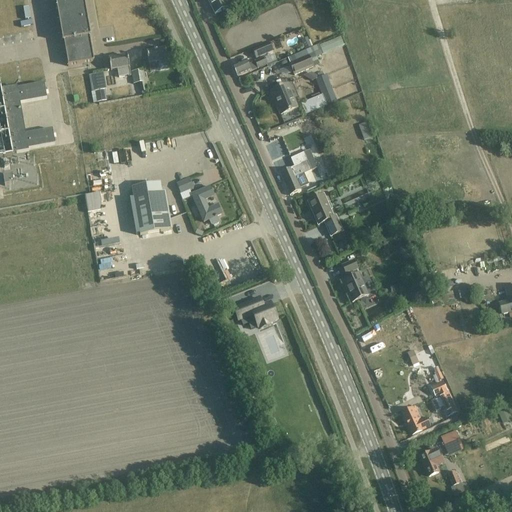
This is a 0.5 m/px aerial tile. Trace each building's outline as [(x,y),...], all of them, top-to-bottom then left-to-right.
[(55,0),(63,43),(64,43),(68,67),(94,62),(90,38),(91,38),(83,0),(55,0)] [(225,0),(207,0),(215,15),(229,8),(225,0)] [(296,35),(299,45),(305,43),(302,33),(296,35)] [(307,52),(309,57),(290,65),(294,76),(313,68),(310,61),(344,46),(341,38),(307,52)] [(253,52),(256,59),(273,52),(270,44),(253,52)] [(149,65),(159,63),(160,71),(168,70),(167,62),(165,50),(147,53),(147,54),(142,55),(143,65),(148,64),(149,65)] [(130,68),(128,57),(109,60),(109,61),(104,62),(106,72),(111,71),(111,72),(118,70),(119,78),(130,76),(130,77),(131,77),(130,68)] [(247,62),(242,64),(233,68),(238,78),(268,65),(265,59),(249,66),(247,62)] [(147,92),(144,71),(138,72),(140,84),(142,93),(147,92)] [(140,84),(138,72),(132,73),(134,85),(140,84)] [(104,74),(89,76),(91,89),(106,86),(104,74)] [(325,77),(318,80),(328,105),(335,103),(325,77)] [(0,88),(0,158),(13,156),(13,155),(29,152),(29,150),(55,145),(53,130),(26,135),(20,104),(47,99),(44,84),(18,89),(17,87),(1,90),(1,88),(0,88)] [(287,85),(281,88),(271,92),(281,116),(297,109),(287,85)] [(296,98),(298,108),(311,104),(309,94),(296,98)] [(364,141),(374,137),(368,123),(359,127),(364,141)] [(153,136),(143,139),(148,153),(157,150),(153,136)] [(113,160),(118,159),(116,148),(110,149),(113,160)] [(309,168),(304,154),(290,160),(294,168),(280,174),(290,196),(301,191),(300,188),(302,186),(299,179),(302,177),(300,174),(298,175),(295,167),(296,166),(299,172),(309,168)] [(3,178),(5,187),(14,185),(12,176),(3,178)] [(177,185),(181,194),(193,189),(189,180),(177,185)] [(132,189),(141,236),(172,230),(166,193),(162,193),(161,184),(132,189)] [(210,188),(192,196),(204,223),(209,220),(211,225),(214,226),(218,225),(219,222),(217,217),(222,215),(218,206),(209,210),(205,201),(214,197),(210,188)] [(324,197),(308,203),(319,226),(325,223),(331,237),(342,233),(336,218),(333,219),(330,211),(332,210),(329,204),(327,205),(324,197)] [(407,253),(402,248),(398,252),(404,257),(407,253)] [(466,272),(477,268),(475,260),(464,264),(466,272)] [(140,262),(133,264),(134,271),(142,270),(140,262)] [(343,282),(353,304),(368,297),(359,275),(355,277),(353,272),(358,270),(354,262),(343,267),(346,275),(348,274),(350,279),(343,282)] [(452,287),(453,294),(463,292),(462,285),(452,287)] [(442,297),(447,295),(445,288),(439,290),(442,297)] [(511,288),(506,290),(509,302),(499,305),(502,315),(511,311),(511,288)] [(260,299),(235,309),(240,320),(253,315),(258,329),(259,329),(270,325),(270,324),(277,321),(271,304),(263,307),(260,299)] [(439,396),(445,408),(449,417),(456,414),(443,384),(432,389),(436,397),(439,396)] [(415,408),(411,410),(402,414),(412,436),(429,428),(426,420),(421,422),(415,408)] [(508,410),(498,414),(502,424),(511,420),(508,410)] [(506,431),(485,441),(487,445),(508,436),(506,431)] [(442,440),(447,452),(461,446),(457,434),(442,440)] [(437,451),(420,458),(429,478),(439,474),(436,467),(443,464),(437,451)] [(454,473),(448,475),(453,488),(460,485),(454,473)]
